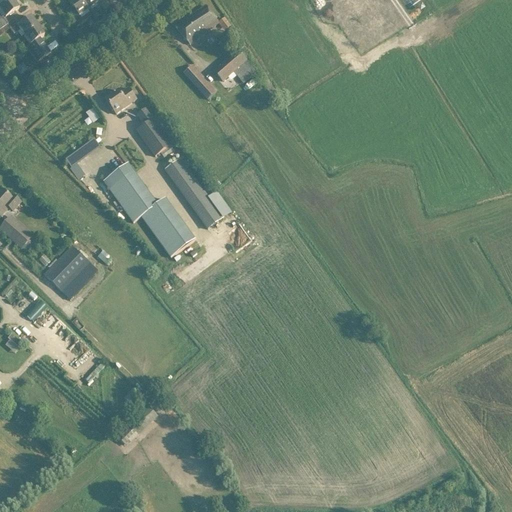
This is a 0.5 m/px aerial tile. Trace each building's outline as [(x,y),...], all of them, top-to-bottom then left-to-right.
[(6,26),(7,26),(18,18),(15,12),(19,9),(15,4),(17,2),(15,0),(11,0),(0,8),(0,30),(2,29),(6,26)] [(0,0),(0,8),(11,0),(0,0)] [(81,0),(75,0),(76,0),(70,4),(72,7),(66,11),(77,27),(93,16),(89,11),(81,0)] [(81,0),(93,16),(100,11),(100,7),(100,6),(106,2),(103,0),(81,0)] [(363,2),(341,16),(356,39),(378,25),(363,2)] [(135,4),(131,7),(135,13),(139,10),(135,4)] [(130,6),(125,10),(130,16),(130,17),(135,13),(131,7),(130,6)] [(206,6),(176,28),(190,46),(219,24),(206,6)] [(13,36),(19,31),(23,37),(39,25),(36,21),(34,23),(30,17),(22,23),(18,18),(7,26),(10,31),(13,36)] [(108,22),(101,26),(107,34),(113,29),(108,22)] [(392,24),(365,43),(370,50),(397,31),(392,24)] [(39,25),(23,37),(28,43),(30,46),(27,48),(37,63),(50,54),(50,53),(49,53),(46,48),(40,39),(44,36),(42,33),(40,31),(42,29),(39,25)] [(100,28),(94,33),(99,38),(105,34),(100,28)] [(89,36),(83,40),(88,46),(93,41),(89,36)] [(237,52),(214,72),(223,82),(234,72),(237,77),(244,85),(257,74),(246,62),(237,52)] [(202,80),(195,87),(208,101),(215,94),(202,80)] [(111,107),(110,108),(112,112),(113,111),(116,115),(137,101),(128,89),(121,95),(118,92),(106,101),(111,107)] [(155,158),(171,146),(145,110),(137,116),(144,126),(136,132),(155,158)] [(169,140),(175,136),(169,127),(163,131),(169,140)] [(71,168),(98,147),(93,139),(65,160),(71,168)] [(208,231),(224,219),(181,159),(165,171),(208,231)] [(128,165),(104,182),(110,191),(133,223),(142,217),(172,258),(194,242),(165,201),(157,207),(148,194),(128,165)] [(12,199),(3,191),(0,193),(0,216),(1,217),(9,208),(13,212),(21,203),(14,197),(12,199)] [(23,249),(33,237),(11,218),(0,230),(23,249)] [(62,293),(90,264),(72,247),(44,276),(62,293)] [(51,262),(44,255),(39,261),(45,267),(51,262)] [(13,293),(9,289),(4,295),(7,298),(13,293)] [(39,301),(25,315),(33,322),(47,308),(39,301)] [(19,349),(23,344),(12,335),(8,339),(19,349)] [(126,448),(158,417),(148,407),(116,437),(126,448)] [(171,407),(166,411),(170,416),(175,412),(171,407)]
